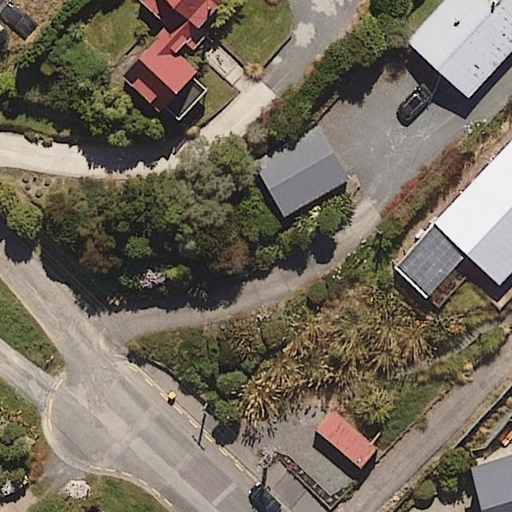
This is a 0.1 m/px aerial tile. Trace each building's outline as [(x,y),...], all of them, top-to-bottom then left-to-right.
[(207,77),(190,61),(225,23),(216,14),(228,0),(141,0),(142,0),(174,30),(129,79),(171,117),(207,77)] [(511,58),(511,0),(448,0),(410,42),(474,100),(511,58)] [(352,182),(319,129),(258,167),(291,220),(352,182)] [(511,148),(399,270),(443,311),(484,267),(506,288),(511,281),(511,148)] [(511,511),(511,455),(477,466),(490,511),(511,511)]
